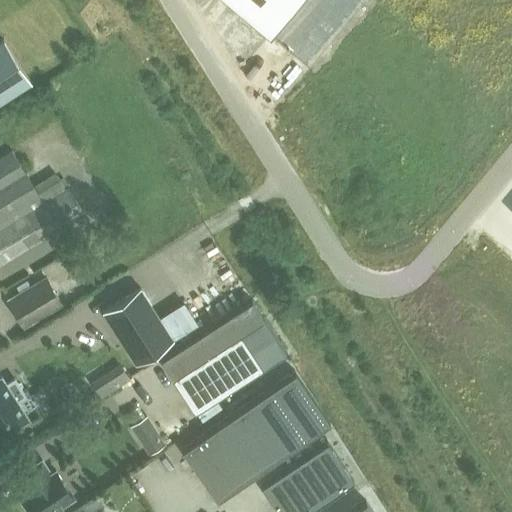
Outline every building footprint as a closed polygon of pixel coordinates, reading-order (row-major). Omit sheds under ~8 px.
[(230,0),(270,33),(297,0),(230,0)] [(0,41),(0,97),(30,78),(5,39),(0,41)] [(0,263),(84,211),(69,186),(65,188),(44,201),(33,184),(12,149),(0,156),(0,263)] [(67,265),(73,277),(83,271),(77,260),(67,265)] [(24,328),(64,304),(47,274),(6,298),(24,328)] [(511,281),(465,338),(510,377),(482,411),(511,456),(511,281)] [(135,360),(172,336),(140,286),(103,309),(135,360)] [(252,298),(161,357),(173,376),(195,410),(263,366),(286,351),(286,350),(278,337),(264,316),(252,298)] [(116,387),(131,377),(121,361),(106,371),(116,387)] [(182,449),(217,499),(330,421),(296,371),(182,449)] [(6,382),(1,374),(0,375),(0,434),(28,416),(17,398),(25,393),(14,377),(6,382)] [(182,440),(174,427),(167,431),(158,416),(141,426),(157,454),(182,440)] [(280,511),(303,511),(354,478),(327,438),(261,483),(280,511)] [(51,473),(42,460),(20,474),(29,488),(21,493),(29,505),(25,507),(28,511),(55,511),(54,509),(74,496),(56,470),(51,473)] [(374,511),(366,500),(346,511),(374,511)]
